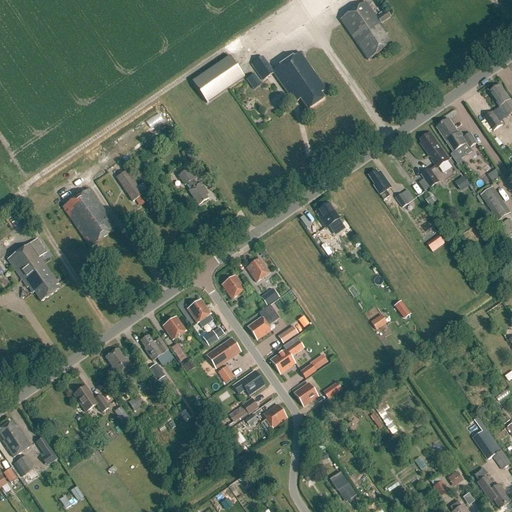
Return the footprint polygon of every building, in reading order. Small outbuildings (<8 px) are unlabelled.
[(387,12),(377,19),(366,3),(340,21),(368,61),(391,45),(384,34),(385,33),(381,26),(382,25),(381,24),(390,17),(387,12)] [(297,103),(300,100),(308,111),(310,110),(311,110),(323,102),(322,101),(325,100),(321,94),(326,90),(300,53),(273,72),(263,57),(252,65),(263,82),(274,74),(290,98),(292,96),(297,103)] [(192,84),(208,105),(245,79),(230,58),(192,84)] [(249,77),(250,86),(258,85),(257,77),(249,77)] [(500,86),(489,93),(500,108),(502,107),(509,116),(511,114),(511,103),(510,101),(500,86)] [(484,120),(494,134),(504,127),(494,113),(484,120)] [(460,133),(458,134),(449,120),(437,128),(454,153),(467,144),(470,149),(477,144),(470,135),(464,139),(460,133)] [(422,143),(420,145),(437,169),(449,161),(430,134),(420,141),(422,143)] [(459,166),(463,163),(456,153),(452,156),(459,166)] [(192,172),(195,177),(204,171),(200,166),(192,172)] [(421,175),(430,189),(439,183),(430,169),(421,175)] [(117,178),(133,202),(144,195),(127,171),(117,178)] [(189,192),(199,206),(208,199),(203,192),(206,191),(201,184),(198,186),(188,171),(179,176),(186,186),(187,185),(190,191),(189,192)] [(374,187),(381,196),(384,201),(390,197),(387,192),(392,188),(381,172),(378,174),(377,172),(369,177),(376,186),(374,187)] [(455,183),(462,192),(471,186),(464,176),(455,183)] [(511,223),(507,217),(511,214),(493,188),(481,196),(498,223),(502,220),(507,228),(511,224),(511,223)] [(63,208),(90,249),(118,230),(91,190),(63,208)] [(394,196),(400,205),(406,201),(400,192),(394,196)] [(321,218),(318,219),(325,229),(339,220),(328,204),(317,211),(321,218)] [(12,221),(18,217),(12,208),(7,211),(12,221)] [(341,219),(330,226),(336,236),(347,229),(341,219)] [(428,245),(433,254),(446,245),(440,237),(428,245)] [(46,253),(37,240),(8,261),(28,289),(28,288),(32,294),(34,292),(42,303),(59,290),(56,286),(59,285),(39,258),(46,253)] [(259,251),(262,257),(267,253),(263,248),(259,251)] [(246,269),(256,283),(270,274),(260,260),(246,269)] [(235,277),(222,286),(232,301),(245,291),(235,277)] [(273,290),(260,299),(267,307),(279,298),(273,290)] [(237,298),(240,303),(250,296),(246,291),(237,298)] [(255,294),(244,302),(247,307),(259,299),(255,294)] [(201,301),(187,310),(197,324),(211,315),(201,301)] [(404,319),(409,316),(400,303),(395,307),(404,319)] [(247,328),(257,342),(271,331),(268,327),(279,320),(270,306),(258,314),(261,318),(247,328)] [(201,325),(206,332),(218,324),(213,316),(201,325)] [(372,322),(377,330),(388,324),(382,316),(372,322)] [(176,318),(163,327),(173,342),(186,332),(176,318)] [(278,338),(283,345),(298,334),(293,328),(278,338)] [(208,346),(217,340),(213,334),(204,340),(208,346)] [(162,355),(154,343),(153,344),(148,337),(140,342),(145,350),(144,350),(153,362),(162,355)] [(270,361),(280,375),(295,365),(290,358),(303,349),(296,338),(283,348),(285,351),(270,361)] [(160,340),(154,343),(162,355),(168,352),(160,340)] [(226,363),(240,353),(231,340),(206,357),(216,370),(226,363)] [(177,344),(172,348),(181,362),(187,358),(177,344)] [(126,359),(125,360),(118,350),(105,359),(112,368),(111,369),(117,379),(133,369),(126,359)] [(323,356),(310,365),(300,372),(306,380),(316,373),(315,372),(328,363),(323,356)] [(166,376),(157,364),(150,368),(159,381),(166,376)] [(226,368),(213,377),(221,390),(235,381),(226,368)] [(501,373),(505,379),(511,373),(511,372),(509,368),(501,373)] [(245,391),(249,397),(264,386),(254,372),(233,387),(238,395),(245,391)] [(294,394),(303,408),(318,398),(308,384),(294,394)] [(336,384),(322,394),(327,401),(341,391),(336,384)] [(95,400),(86,387),(73,396),(85,413),(96,406),(102,414),(109,409),(101,396),(95,400)] [(243,406),(243,407),(230,416),(235,424),(248,414),(249,416),(259,409),(253,399),(243,406)] [(263,416),(272,429),(287,419),(278,406),(263,416)] [(114,412),(121,422),(125,419),(118,409),(114,412)] [(252,416),(244,422),(247,427),(255,421),(252,416)] [(503,451),(480,418),(466,428),(489,461),(494,458),(503,471),(511,465),(503,451)] [(14,427),(12,423),(0,431),(0,434),(5,442),(3,443),(14,459),(31,447),(17,426),(14,427)] [(43,439),(36,444),(45,457),(52,453),(43,439)] [(349,453),(337,461),(345,472),(357,464),(349,453)] [(416,454),(411,458),(418,468),(423,464),(416,454)] [(25,455),(13,464),(22,477),(34,469),(25,455)] [(425,477),(428,483),(436,480),(433,474),(425,477)] [(304,479),(308,484),(313,480),(310,475),(304,479)] [(445,481),(452,492),(462,485),(455,475),(445,481)] [(336,492),(337,491),(348,485),(343,477),(332,484),(336,492)] [(492,501),(493,501),(500,510),(509,503),(503,494),(504,493),(499,485),(492,490),(484,479),(478,484),(482,491),(484,489),(487,493),(492,501)] [(353,493),(348,485),(337,491),(342,499),(353,493)] [(440,485),(431,490),(438,501),(447,495),(440,485)] [(80,494),(74,497),(78,502),(83,499),(80,494)]
